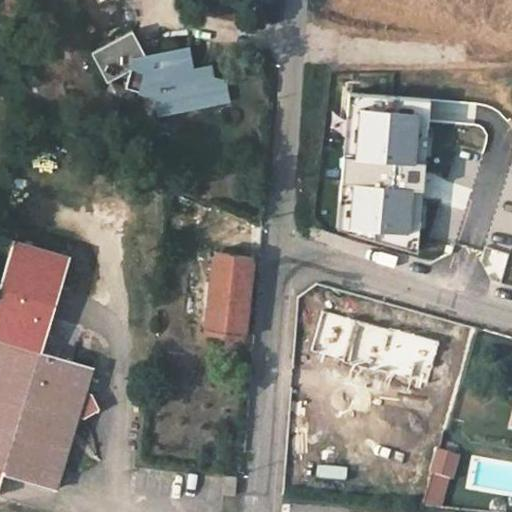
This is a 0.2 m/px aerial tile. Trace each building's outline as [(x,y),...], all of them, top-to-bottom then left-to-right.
[(212,78),(194,72),(193,69),(189,47),(146,55),(132,29),(91,51),(107,81),(130,68),(125,87),(156,97),(159,113),(229,101),(225,82),(212,78)] [(212,78),(210,66),(193,69),(194,72),(212,78)] [(335,230),(417,253),(430,110),(431,98),(348,93),(335,230)] [(0,483),(4,471),(58,487),(63,472),(64,473),(81,416),(85,417),(101,409),(93,393),(88,391),(94,368),(39,352),(67,256),(15,240),(0,289),(0,483)] [(243,335),(253,257),(215,253),(205,331),(243,335)] [(426,382),(436,341),(322,311),(311,351),(426,382)] [(420,505),(443,510),(455,454),(432,449),(420,505)] [(235,494),(236,476),(225,475),(224,493),(235,494)]
